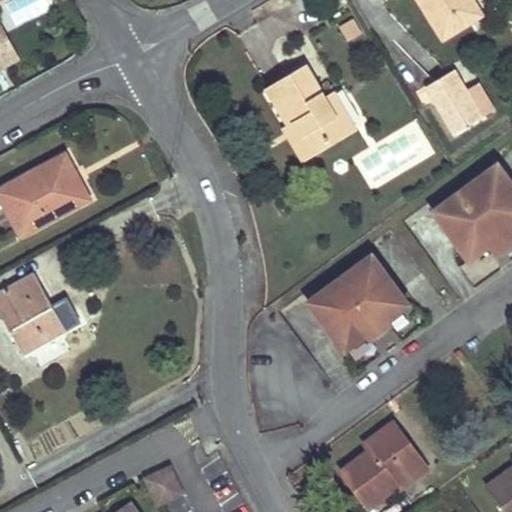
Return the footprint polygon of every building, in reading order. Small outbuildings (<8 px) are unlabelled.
[(47,0),(14,0),(5,6),(17,26),(51,6),(47,0)] [(419,0),(444,38),(481,13),(473,0),(419,0)] [(51,24),(43,12),(37,16),(44,27),(51,24)] [(338,23),(345,39),(361,32),(354,16),(338,23)] [(0,26),(0,52),(7,66),(18,60),(0,26)] [(306,64),(267,87),(289,125),(295,121),(314,154),(356,129),(333,90),(324,94),(306,64)] [(454,68),(427,85),(455,131),(477,118),(494,109),(479,82),(466,90),(454,68)] [(289,125),(284,127),(303,160),(314,154),(295,121),(289,125)] [(370,189),(435,156),(418,122),(352,155),(370,189)] [(86,202),(63,158),(1,192),(23,235),(86,202)] [(511,180),(498,161),(433,209),(469,258),(489,243),(482,232),(493,224),(505,215),(511,225),(511,180)] [(511,225),(505,215),(493,224),(509,246),(511,243),(511,225)] [(482,232),(489,243),(497,254),(509,246),(493,224),(482,232)] [(373,254),(308,300),(325,323),(389,276),(373,254)] [(67,331),(36,274),(0,293),(0,311),(23,356),(67,331)] [(389,276),(325,323),(345,350),(366,335),(357,322),(368,314),(380,306),(389,318),(409,303),(389,276)] [(380,306),(368,314),(384,337),(396,328),(389,318),(380,306)] [(368,314),(357,322),(366,335),(373,345),(384,337),(368,314)] [(394,421),(366,441),(370,448),(343,468),(369,505),(399,483),(396,479),(423,460),(394,421)] [(423,460),(396,479),(399,483),(401,486),(428,467),(423,460)] [(511,511),(511,468),(485,488),(502,511),(511,511)] [(170,469),(147,479),(159,504),(182,494),(170,469)]
